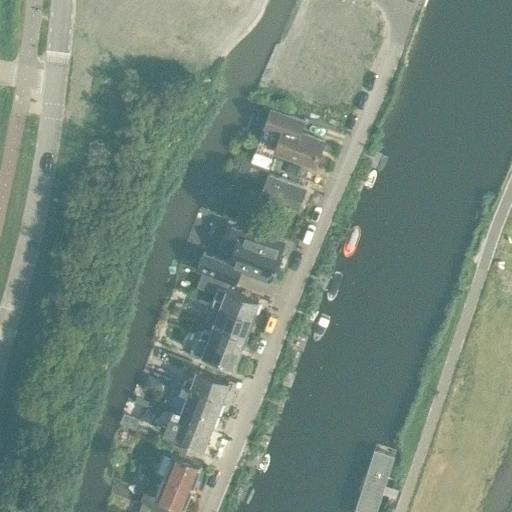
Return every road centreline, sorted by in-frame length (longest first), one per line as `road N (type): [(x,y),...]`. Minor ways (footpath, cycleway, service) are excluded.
road 1 (residential): [(206,511),(409,9)]
road 2 (tertiary): [(0,343),(33,215),(62,0)]
road 3 (unclassified): [(398,511),(511,188)]
